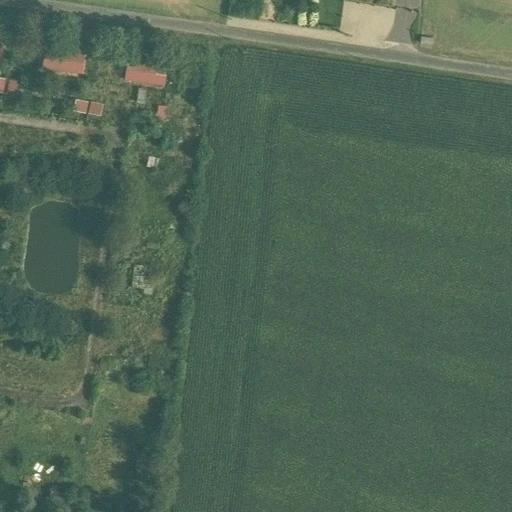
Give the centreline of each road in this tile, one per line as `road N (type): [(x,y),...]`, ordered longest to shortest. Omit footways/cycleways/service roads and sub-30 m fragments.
road 1 (unclassified): [(0,1),(511,75)]
road 2 (track): [(0,117),(112,135),(118,146),(87,391),(67,406),(0,393)]
